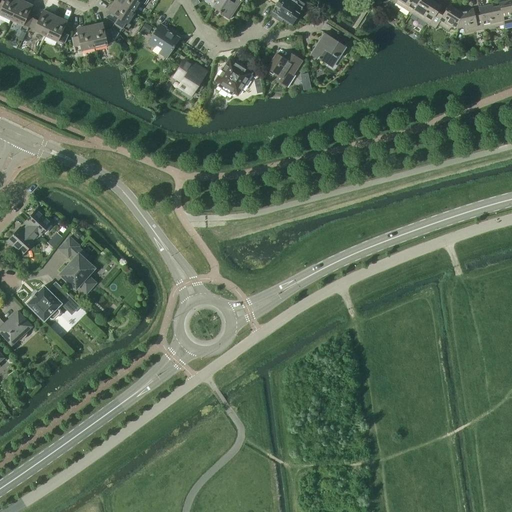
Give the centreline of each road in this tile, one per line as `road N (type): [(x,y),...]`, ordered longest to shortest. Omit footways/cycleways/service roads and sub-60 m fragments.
road 1 (unclassified): [(6,511),(295,309),(403,256),(511,219)]
road 2 (secondary): [(301,278),(511,199)]
road 3 (tertiary): [(163,247),(124,193),(20,138)]
road 4 (secondary): [(0,489),(143,387)]
road 5 (residential): [(316,22),(221,45),(181,0)]
